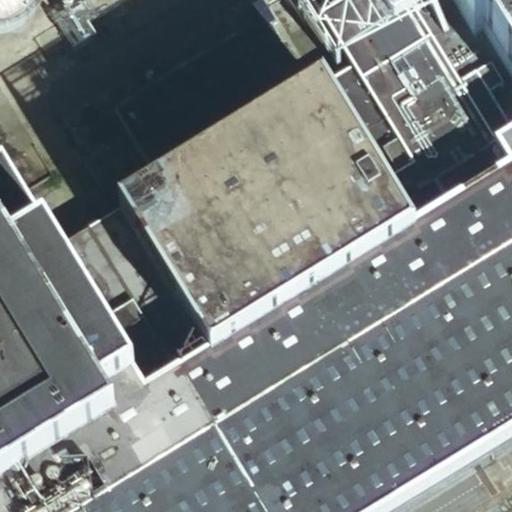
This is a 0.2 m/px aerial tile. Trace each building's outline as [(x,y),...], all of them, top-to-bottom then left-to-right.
[(0,0),(0,37),(8,35),(18,28),(25,21),(29,16),(32,9),(34,4),(35,0),(0,0)] [(266,26),(285,14),(277,0),(257,0),(250,4),(247,0),(204,0),(203,1),(234,52),(264,34),(260,29),(266,26)] [(461,93),(511,174),(511,0),(304,0),(351,75),(389,137),(461,93)] [(291,25),(285,14),(266,26),(271,37),(291,25)] [(392,511),(511,439),(511,174),(461,93),(389,137),(351,75),(88,236),(258,511),(392,511)] [(111,122),(128,111),(114,89),(94,102),(78,76),(48,95),(79,148),(107,130),(105,125),(111,122)] [(135,122),(128,111),(111,122),(117,132),(135,122)] [(0,511),(258,511),(88,236),(56,256),(0,169),(0,511)] [(76,192),(71,190),(69,189),(65,188),(61,188),(57,189),(51,191),(46,194),(42,199),(40,202),(38,207),(37,215),(38,219),(41,227),(46,233),(50,235),(55,238),(61,239),(67,238),(71,237),(78,233),(82,229),(84,226),(87,218),(87,210),(85,203),(81,196),(76,192)]
